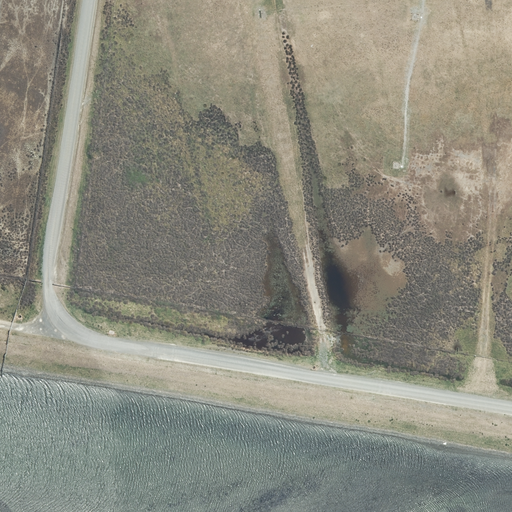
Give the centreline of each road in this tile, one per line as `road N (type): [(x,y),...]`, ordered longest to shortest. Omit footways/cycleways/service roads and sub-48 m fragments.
road 1 (unclassified): [(511,409),(46,333)]
road 2 (unclassified): [(46,333),(86,0)]
